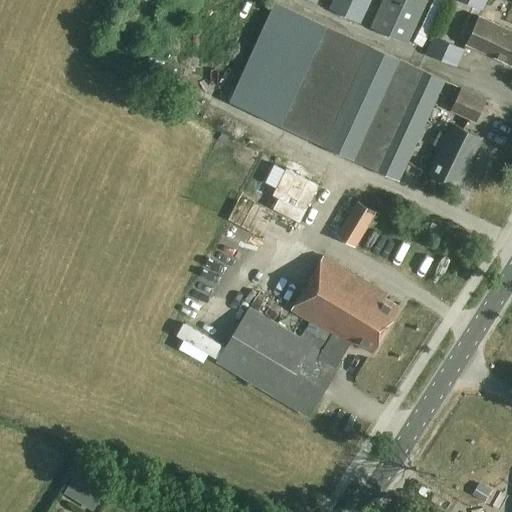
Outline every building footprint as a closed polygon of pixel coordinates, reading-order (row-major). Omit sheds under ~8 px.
[(125,0),(103,58),(125,67),(151,0),(125,0)] [(333,0),(329,10),(360,24),(370,0),(333,0)] [(383,0),(371,29),(407,45),(427,0),(383,0)] [(511,33),(479,18),(487,0),(451,0),(428,52),(457,66),(467,45),(511,65),(511,33)] [(228,101),(400,183),(448,82),(368,47),(275,3),(228,101)] [(450,113),(475,125),(487,102),(462,89),(450,113)] [(453,125),(447,137),(438,132),(432,145),(441,150),(429,174),(457,188),(482,139),(453,125)] [(259,132),(254,140),(274,154),(280,147),(259,132)] [(297,183),(284,209),(306,220),(319,194),(297,183)] [(377,213),(359,200),(336,237),(355,248),(377,213)] [(431,223),(427,232),(432,235),(437,226),(431,223)] [(364,240),(380,250),(385,241),(369,232),(364,240)] [(400,308),(385,299),(388,295),(323,256),(291,310),(332,334),(322,351),(250,308),(217,362),(308,418),(341,363),(339,362),(350,345),(352,346),(354,342),(373,353),(400,308)]
